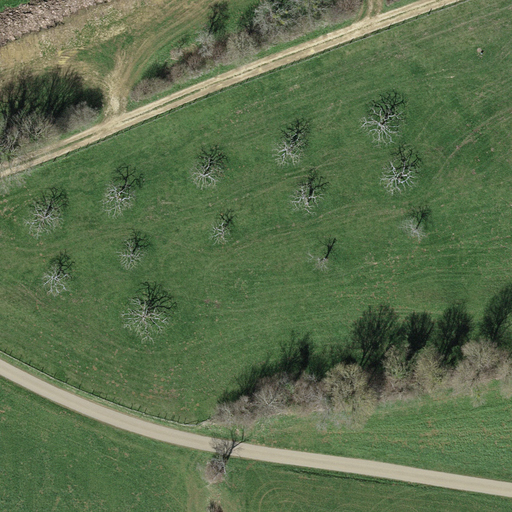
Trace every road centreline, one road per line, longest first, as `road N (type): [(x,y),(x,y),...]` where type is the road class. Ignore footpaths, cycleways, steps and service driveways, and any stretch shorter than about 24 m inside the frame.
road 1 (track): [(511,491),(255,462),(111,420),(0,370)]
road 2 (track): [(0,173),(438,0)]
